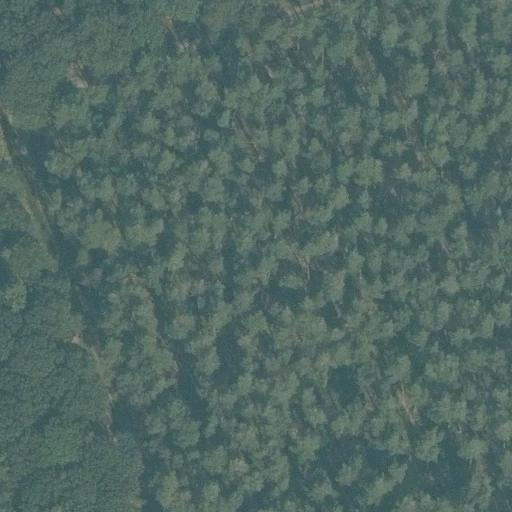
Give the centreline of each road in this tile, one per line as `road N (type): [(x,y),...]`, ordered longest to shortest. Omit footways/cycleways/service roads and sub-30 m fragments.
road 1 (track): [(149,511),(0,62)]
road 2 (track): [(19,107),(328,0)]
